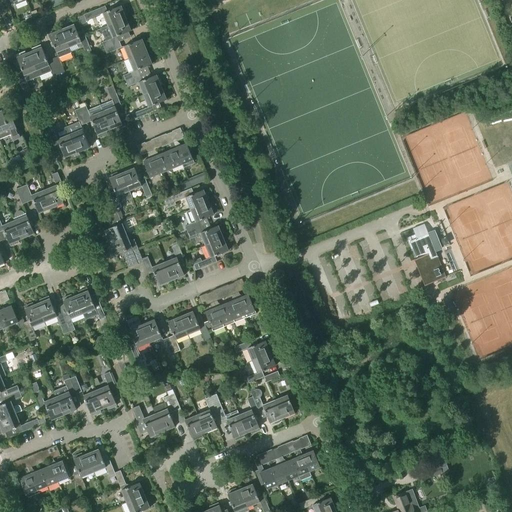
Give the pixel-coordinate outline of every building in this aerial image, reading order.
[(107,13),(105,7),(84,16),(86,20),(86,22),(103,15),(107,27),(108,27),(126,20),(121,7),(107,13)] [(128,24),(126,20),(108,27),(107,27),(101,29),(106,42),(102,44),(104,50),(119,43),(117,39),(131,33),(131,32),(133,31),(130,23),(128,24)] [(80,39),(74,26),(62,31),(69,49),(81,44),(86,55),(92,53),(85,37),(80,39)] [(59,75),(65,73),(59,59),(71,54),(69,49),(62,31),(49,36),(58,58),(53,59),(59,75)] [(148,48),(144,40),(142,41),(142,40),(124,47),(129,60),(147,53),(145,49),(148,48)] [(107,55),(121,49),(119,43),(104,50),(107,55)] [(39,77),(51,72),(53,77),(59,75),(53,59),(47,62),(42,48),(41,48),(40,46),(32,49),(33,52),(29,53),(39,77)] [(16,56),(17,58),(22,72),(16,74),(23,89),(28,87),(27,82),(39,77),(29,53),(26,55),(25,52),(16,56)] [(126,83),(141,76),(138,70),(152,65),(147,53),(129,60),(134,73),(123,77),(126,83)] [(143,82),(141,76),(126,83),(128,89),(139,84),(143,96),(144,96),(161,89),(156,77),(143,82)] [(166,101),(161,89),(144,96),(143,96),(137,98),(139,104),(146,101),(149,109),(132,116),(134,120),(155,112),(153,106),(166,101)] [(114,132),(123,128),(122,126),(117,112),(122,110),(116,94),(110,97),(112,101),(101,106),(111,130),(113,129),(114,132)] [(111,130),(101,106),(88,111),(86,106),(81,109),(87,125),(93,123),(98,136),(98,135),(99,138),(107,134),(106,132),(111,130)] [(81,127),(87,125),(81,109),(75,111),(81,127)] [(8,126),(3,113),(0,113),(0,139),(11,135),(14,141),(20,139),(13,123),(8,126)] [(58,140),(53,129),(47,132),(54,147),(59,145),(64,158),(78,153),(71,135),(58,140)] [(78,153),(90,148),(83,130),(71,135),(78,153)] [(178,144),(177,142),(175,138),(168,140),(170,145),(173,144),(182,166),(183,166),(184,169),(195,164),(187,145),(181,147),(178,144)] [(172,170),(182,166),(173,144),(170,145),(171,147),(170,152),(166,154),(172,170)] [(157,153),(156,151),(154,146),(147,149),(149,154),(152,152),(161,174),(172,170),(166,154),(160,156),(157,153)] [(31,157),(28,150),(21,153),(23,160),(31,157)] [(150,179),(156,176),(161,174),(152,152),(149,154),(150,156),(149,160),(144,163),(150,179)] [(140,183),(138,176),(134,169),(122,174),(130,192),(142,187),(146,198),(152,196),(146,181),(140,183)] [(52,209),(64,204),(58,190),(64,188),(57,173),(52,175),(57,186),(44,191),(52,209)] [(118,176),(117,174),(109,177),(110,179),(115,193),(110,195),(115,206),(117,210),(122,208),(119,201),(131,196),(130,192),(122,174),(118,176)] [(204,175),(195,178),(197,185),(207,181),(204,175)] [(179,186),(181,191),(191,187),(189,182),(179,186)] [(32,196),(28,186),(23,187),(29,203),(34,201),(39,214),(52,209),(44,191),(32,196)] [(23,205),(29,203),(23,187),(17,190),(23,205)] [(190,197),(188,191),(164,200),(168,209),(176,206),(175,203),(186,198),(191,211),(209,204),(204,191),(190,197)] [(209,204),(191,211),(187,213),(192,225),(185,228),(187,233),(202,227),(200,221),(214,216),(209,204)] [(105,232),(102,233),(106,241),(108,240),(110,244),(127,237),(122,224),(121,221),(117,210),(115,206),(109,209),(112,217),(110,217),(111,220),(111,229),(105,231),(105,232)] [(25,214),(24,213),(23,212),(22,212),(21,211),(20,211),(18,211),(17,212),(16,212),(15,213),(15,214),(14,216),(14,217),(14,218),(15,219),(14,219),(15,222),(22,239),(35,234),(28,216),(27,217),(26,214),(25,214)] [(10,245),(10,244),(11,247),(19,243),(18,241),(22,239),(15,222),(2,227),(0,220),(0,233),(4,232),(10,245)] [(202,227),(187,233),(190,239),(201,234),(206,247),(223,239),(222,235),(224,234),(221,226),(219,227),(218,227),(210,230),(210,229),(207,228),(206,229),(205,226),(202,227)] [(438,257),(429,235),(417,239),(416,235),(408,239),(412,250),(413,250),(417,260),(415,261),(425,287),(447,278),(439,257),(438,257)] [(110,244),(112,248),(109,249),(113,257),(115,256),(115,257),(124,253),(130,269),(144,263),(139,265),(133,252),(133,250),(132,250),(127,237),(110,244)] [(225,243),(223,239),(206,247),(211,259),(194,266),(196,271),(217,262),(215,257),(228,252),(228,251),(231,250),(227,242),(225,243)] [(172,281),(185,275),(180,262),(185,260),(179,245),(174,247),(173,247),(177,258),(165,263),(172,281)] [(139,265),(144,263),(142,260),(143,260),(139,249),(133,252),(139,265)] [(153,268),(149,257),(143,260),(142,260),(144,263),(149,275),(155,273),(160,286),(172,281),(165,263),(153,268)] [(239,294),(238,292),(236,288),(230,291),(232,295),(235,294),(244,316),(255,311),(248,295),(243,297),(239,294)] [(100,320),(106,318),(97,296),(91,298),(89,292),(76,297),(83,314),(85,319),(97,314),(100,320)] [(234,320),(244,316),(235,294),(232,295),(233,297),(232,302),(227,304),(234,320)] [(72,299),(71,296),(63,300),(64,302),(63,302),(69,316),(63,318),(70,333),(75,331),(71,319),(83,314),(76,297),(72,299)] [(218,303),(217,301),(215,297),(209,300),(210,304),(214,303),(223,325),(234,320),(227,304),(222,306),(218,303)] [(50,301),(49,301),(48,298),(40,302),(41,304),(38,305),(45,323),(57,318),(50,301)] [(212,329),(223,325),(214,303),(210,304),(211,307),(211,310),(206,313),(212,329)] [(33,305),(25,308),(25,310),(31,325),(26,328),(31,342),(37,339),(32,327),(45,323),(38,305),(33,307),(33,305)] [(7,328),(18,323),(12,307),(1,312),(7,328)] [(199,326),(193,312),(181,318),(188,335),(200,330),(205,341),(210,339),(204,323),(199,326)] [(64,335),(70,333),(63,318),(58,320),(64,335)] [(175,353),(180,351),(176,340),(188,335),(181,318),(168,323),(174,336),(168,338),(175,353)] [(150,344),(162,339),(155,321),(142,326),(150,344)] [(136,362),(142,360),(138,349),(150,344),(142,326),(130,331),(136,344),(130,347),(136,362)] [(101,336),(94,339),(98,347),(104,344),(101,336)] [(169,356),(175,353),(168,338),(162,341),(169,356)] [(252,348),(249,342),(234,348),(237,354),(248,350),(253,362),(271,354),(265,342),(252,348)] [(249,384),(264,378),(265,378),(262,372),(276,367),(271,354),(253,362),(258,374),(247,378),(249,384)] [(266,384),(280,378),(278,372),(265,378),(264,378),(266,384)] [(103,409),(116,404),(111,391),(116,389),(109,373),(104,375),(109,386),(96,392),(103,409)] [(187,374),(181,377),(185,385),(189,383),(190,380),(187,374)] [(76,394),(82,392),(76,377),(70,379),(76,394)] [(6,391),(1,379),(0,379),(0,393),(2,393),(4,398),(20,392),(17,387),(6,391)] [(76,410),(71,397),(76,394),(70,379),(64,382),(66,387),(54,392),(56,398),(57,398),(64,415),(76,410)] [(52,420),(64,415),(57,398),(56,398),(45,403),(40,392),(39,392),(38,390),(39,389),(37,384),(31,386),(40,410),(46,407),(52,420)] [(255,387),(249,389),(253,398),(258,411),(259,413),(260,415),(263,413),(264,415),(267,416),(270,424),(271,424),(272,426),(280,423),(279,420),(283,419),(276,401),(263,406),(260,398),(261,397),(261,396),(262,394),(261,391),(259,390),(257,390),(256,390),(255,387)] [(13,408),(11,403),(22,398),(20,392),(4,398),(7,404),(0,406),(0,421),(16,415),(15,414),(22,411),(20,407),(18,406),(13,408)] [(90,414),(103,409),(96,392),(83,397),(90,414)] [(175,411),(181,409),(175,394),(169,396),(175,411)] [(217,413),(223,411),(216,395),(211,398),(217,413)] [(163,433),(175,427),(170,414),(175,411),(169,396),(163,399),(168,410),(156,415),(163,433)] [(283,419),(295,414),(288,396),(276,401),(283,419)] [(205,434),(217,429),(212,415),(217,413),(211,398),(205,400),(210,411),(198,416),(205,434)] [(252,411),(240,416),(239,416),(247,434),(250,432),(251,435),(260,431),(259,429),(253,413),(258,411),(253,398),(247,400),(252,411)] [(139,406),(132,409),(138,422),(136,423),(138,429),(146,426),(150,438),(163,433),(156,415),(145,420),(139,406)] [(235,441),(244,438),(243,435),(247,434),(239,416),(240,416),(238,411),(225,416),(234,439),(235,441)] [(21,427),(16,415),(0,421),(0,426),(3,434),(17,429),(19,434),(40,426),(37,420),(21,427)] [(194,441),(203,438),(202,435),(205,434),(198,416),(186,421),(193,439),(194,441)] [(297,458),(292,460),(299,477),(301,481),(311,477),(309,472),(303,456),(300,450),(304,449),(302,444),(295,447),(298,453),(297,458)] [(104,463),(99,450),(87,455),(94,473),(106,468),(111,479),(116,477),(115,473),(110,460),(104,463)] [(309,472),(321,468),(314,451),(303,456),(309,472)] [(283,459),(283,458),(283,457),(281,453),(274,456),(276,460),(280,459),(289,481),(299,477),(292,460),(287,462),(283,459)] [(83,457),(82,454),(74,458),(75,460),(74,460),(80,473),(74,476),(80,491),(86,489),(82,478),(94,473),(87,455),(83,457)] [(278,485),(289,481),(280,459),(276,460),(275,461),(276,463),(276,467),(271,469),(278,485)] [(58,483),(69,478),(63,462),(52,466),(58,483)] [(36,473),(32,469),(29,463),(23,466),(25,471),(28,469),(37,491),(38,491),(47,487),(41,471),(36,473)] [(47,487),(58,483),(52,466),(41,471),(47,487)] [(431,478),(442,474),(440,467),(429,471),(431,478)] [(37,491),(28,469),(25,471),(25,472),(25,477),(19,480),(27,499),(39,494),(38,491),(37,491)] [(267,490),(278,485),(271,469),(260,473),(267,490)] [(120,487),(126,484),(121,471),(115,473),(116,477),(120,487)] [(127,503),(145,496),(139,483),(122,491),(127,503)] [(259,499),(253,485),(241,490),(248,508),(260,502),(263,511),(268,511),(270,511),(264,496),(259,499)] [(235,511),(247,511),(249,511),(247,508),(248,508),(241,490),(237,492),(236,489),(228,493),(229,495),(228,495),(235,511)] [(406,496),(405,493),(394,498),(399,511),(395,511),(414,511),(412,505),(410,506),(409,504),(412,502),(414,501),(414,499),(414,497),(413,496),(411,495),(409,495),(406,496)] [(315,498),(299,505),(302,510),(313,506),(315,511),(332,511),(336,511),(334,507),(336,506),(333,497),(324,501),(322,495),(315,498)] [(146,500),(145,496),(127,503),(130,511),(140,511),(150,508),(152,507),(149,499),(146,500)]
